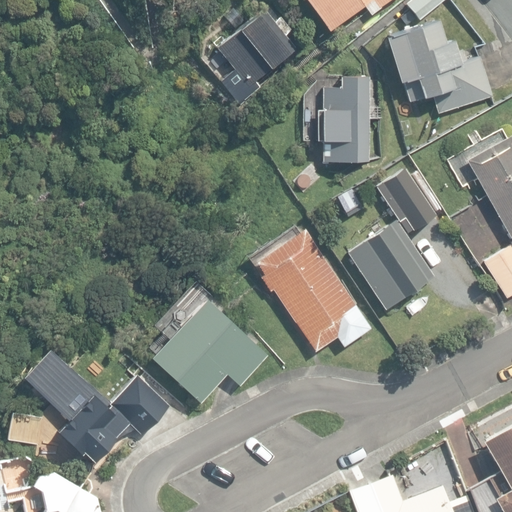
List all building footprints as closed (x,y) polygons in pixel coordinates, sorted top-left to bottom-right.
[(306,0),(329,30),(363,4),(370,14),(388,0),(306,0)] [(411,0),(407,4),(418,18),(439,0),(411,0)] [(215,47),(246,86),(295,48),(284,35),(289,31),(279,17),(273,22),(270,18),(279,11),(272,2),(215,47)] [(431,95),(437,113),(491,96),(479,56),(458,62),(451,40),(443,42),(436,20),(388,36),(409,102),(431,95)] [(322,161),(368,161),(368,75),(338,75),(338,86),(322,86),(322,110),(317,110),(317,141),(322,141),(322,161)] [(511,134),(465,161),(511,242),(511,134)] [(399,221),(406,232),(411,229),(411,230),(436,214),(434,212),(440,208),(416,170),(409,174),(404,167),(375,185),(398,222),(399,221)] [(347,216),(361,208),(350,189),(336,197),(347,216)] [(346,253),(385,308),(433,275),(395,219),(346,253)] [(369,327),(302,227),(252,261),(261,274),(258,276),(268,291),(272,289),(313,350),(335,336),(342,346),(369,327)] [(511,244),(485,262),(507,297),(511,293),(511,244)] [(150,357),(200,402),(226,374),(239,386),(268,355),(206,297),(150,357)] [(82,450),(94,461),(116,438),(115,437),(129,422),(141,434),(168,405),(135,374),(116,394),(92,371),(63,402),(73,412),(56,430),(79,453),(82,450)] [(467,491),(475,511),(511,511),(511,423),(481,441),(499,473),(467,491)] [(98,511),(106,499),(52,470),(39,474),(33,483),(40,488),(44,508),(41,511),(98,511)] [(356,511),(373,511),(402,501),(392,474),(349,490),(356,511)] [(373,511),(451,511),(442,485),(402,501),(373,511)]
